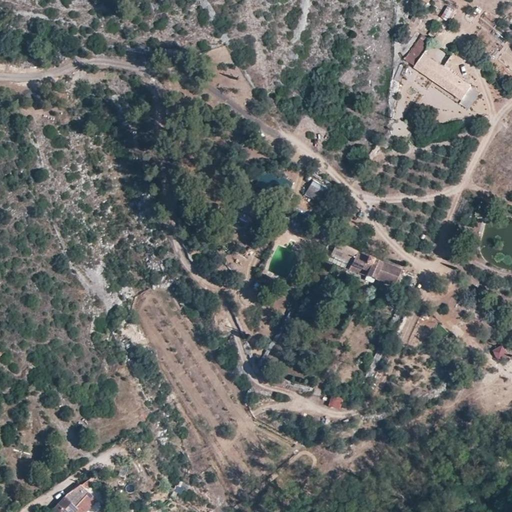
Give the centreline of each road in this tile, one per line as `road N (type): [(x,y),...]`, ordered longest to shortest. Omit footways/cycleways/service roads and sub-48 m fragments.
road 1 (track): [(363,202),(382,232),(423,267),(413,325),(376,393),(334,414),(256,381),(225,303),(182,259),(150,73)]
road 2 (track): [(493,129),(462,185),(363,202),(270,117),(211,91),(190,71),(150,73)]
road 3 (track): [(462,185),(437,248),(437,265),(453,275),(448,292),(422,293)]
